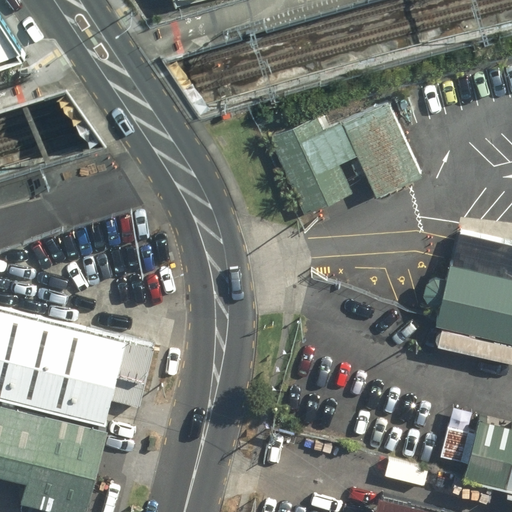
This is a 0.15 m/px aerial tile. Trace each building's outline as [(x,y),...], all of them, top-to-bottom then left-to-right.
[(174,0),(179,15),(232,0),(174,0)] [(0,59),(18,53),(0,24),(0,59)] [(325,117),(275,138),(302,214),(370,179),(378,198),(423,177),(388,107),(331,126),(325,117)] [(124,221),(79,228),(82,248),(127,241),(124,221)] [(511,270),(446,255),(429,328),(511,347),(511,270)] [(0,395),(115,425),(137,340),(0,303),(0,395)] [(115,434),(0,403),(0,482),(95,507),(115,434)] [(511,430),(476,422),(461,485),(511,496),(511,430)] [(374,511),(442,511),(378,497),(374,511)]
